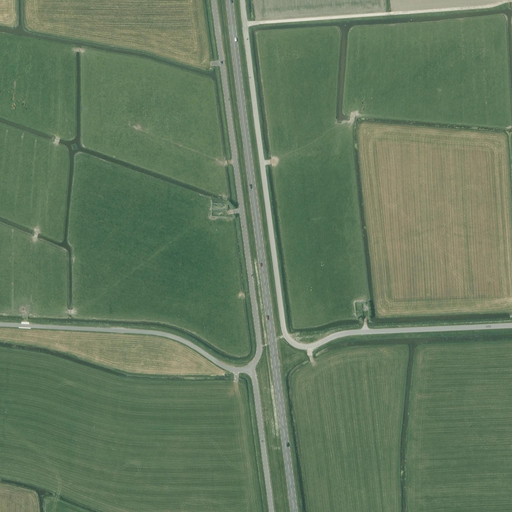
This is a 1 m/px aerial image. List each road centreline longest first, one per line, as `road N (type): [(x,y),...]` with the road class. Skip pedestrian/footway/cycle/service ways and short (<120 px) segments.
road 1 (unclassified): [(242,0),(289,341),(308,347),(357,331),(511,325)]
road 2 (primary): [(294,511),(229,0)]
road 3 (unclassified): [(250,367),(259,343),(213,0)]
road 4 (unclassified): [(0,324),(151,332),(225,368),(250,367)]
road 5 (unclassified): [(271,511),(250,367)]
